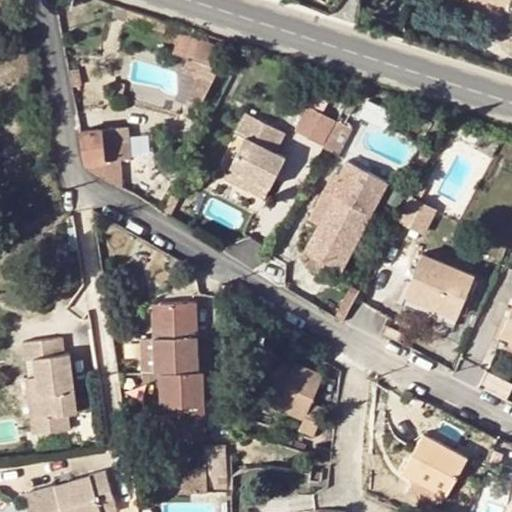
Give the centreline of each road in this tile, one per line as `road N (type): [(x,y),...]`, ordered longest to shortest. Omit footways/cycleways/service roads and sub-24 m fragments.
road 1 (residential): [(50,0),(67,171),(194,254),(511,419)]
road 2 (primary): [(216,0),(511,94)]
road 3 (unknown): [(362,342),(348,477),(369,511)]
